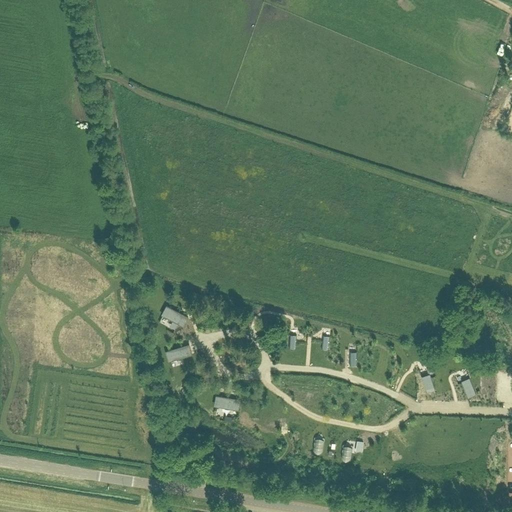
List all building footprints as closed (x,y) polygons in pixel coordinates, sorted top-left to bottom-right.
[(179,312),(166,305),(161,314),(181,324),(184,326),(189,317),(179,312)] [(330,336),(323,335),(322,343),(321,348),(328,349),(330,336)] [(181,346),(165,351),(168,361),(185,356),(192,354),(192,352),(189,344),(181,346)] [(430,374),(422,376),(427,392),(435,390),(430,374)] [(469,379),(461,382),(468,397),(475,394),(469,379)] [(215,396),(214,405),(239,409),(240,399),(232,398),(225,396),(216,395),(215,396)] [(316,439),(313,456),(322,458),(325,440),(316,439)] [(343,445),(341,462),(350,464),(352,446),(343,445)]
